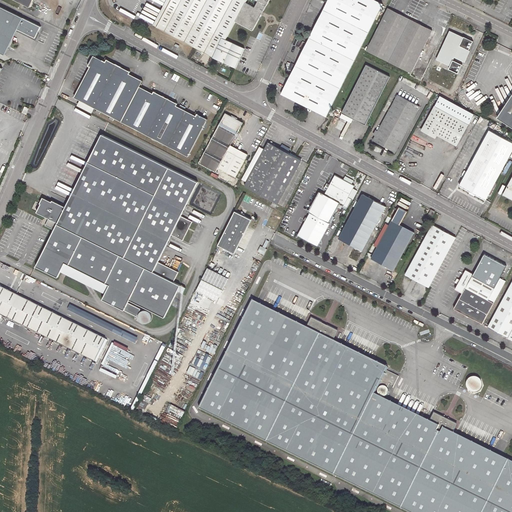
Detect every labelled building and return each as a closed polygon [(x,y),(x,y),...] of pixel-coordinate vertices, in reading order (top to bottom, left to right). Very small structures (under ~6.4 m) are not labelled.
[(166,0),(153,25),(157,27),(171,0),(166,0)] [(171,0),(157,27),(209,55),(234,0),(171,0)] [(262,13),(239,0),(234,0),(209,55),(225,63),(236,67),(245,49),(225,40),(235,21),(253,31),(262,13)] [(239,0),(262,13),(269,0),(239,0)] [(373,0),(328,0),(281,94),(316,111),(326,117),(382,5),(373,0)] [(36,38),(42,27),(0,6),(0,52),(5,55),(18,29),(36,38)] [(411,20),(388,8),(366,51),(411,73),(432,31),(411,20)] [(464,37),(451,31),(437,60),(450,66),(449,69),(459,74),(463,64),(453,60),(455,57),(465,62),(470,51),(469,50),(473,41),(464,37)] [(131,72),(108,60),(106,59),(105,62),(104,61),(93,56),(88,66),(90,67),(77,92),(84,95),(81,101),(85,103),(100,111),(188,157),(208,119),(198,113),(197,115),(195,114),(177,105),(178,103),(155,91),(153,93),(140,86),(143,81),(130,74),(131,72)] [(390,77),(367,65),(342,113),(358,121),(365,125),(390,77)] [(84,95),(77,92),(74,97),(81,101),(84,95)] [(420,107),(398,95),(373,141),(395,153),(420,107)] [(511,95),(498,118),(502,121),(511,127),(511,95)] [(435,106),(468,125),(474,113),(440,96),(435,106)] [(85,103),(83,108),(97,116),(100,111),(85,103)] [(468,125),(435,106),(423,127),(456,146),(468,125)] [(243,122),(226,113),(199,163),(216,172),(218,168),(236,177),(245,160),(227,151),(231,144),(243,122)] [(511,150),(511,142),(490,131),(459,186),(485,200),(511,150)] [(197,182),(101,134),(65,207),(52,200),(51,202),(43,198),(36,212),(48,218),(45,225),(54,230),(36,266),(57,277),(61,269),(65,263),(109,285),(106,291),(102,299),(137,316),(137,315),(138,315),(138,316),(138,317),(139,319),(139,320),(140,321),(141,322),(142,323),(143,323),(144,323),(145,323),(146,323),(148,323),(148,322),(149,322),(150,321),(150,320),(151,319),(151,318),(151,317),(151,316),(151,315),(151,314),(150,313),(150,312),(148,311),(147,310),(146,310),(144,310),(143,310),(142,311),(141,311),(140,312),(139,311),(140,309),(128,302),(129,300),(164,317),(177,291),(180,285),(173,282),(178,272),(158,262),(171,235),(182,241),(192,222),(181,216),(197,182)] [(247,182),(245,186),(273,201),(278,204),(301,160),(288,153),(290,149),(284,146),(282,145),(280,148),(269,142),(265,149),(247,182)] [(227,151),(245,160),(249,153),(231,144),(227,151)] [(242,179),(247,182),(265,149),(260,146),(242,179)] [(193,162),(191,165),(202,171),(204,168),(193,162)] [(330,185),(327,190),(325,194),(320,192),(309,212),(310,213),(298,235),(317,246),(330,223),(329,223),(340,203),(344,205),(354,186),(335,176),(330,185)] [(511,177),(503,195),(511,199),(511,177)] [(242,179),(237,189),(242,191),(245,186),(247,182),(242,179)] [(386,207),(363,194),(339,238),(362,251),(386,207)] [(389,225),(377,248),(371,259),(393,271),(414,232),(400,224),(407,211),(406,211),(408,208),(402,205),(401,208),(399,207),(389,225)] [(251,219),(234,210),(217,245),(234,253),(251,219)] [(374,246),(377,248),(389,225),(386,223),(374,246)] [(443,230),(433,225),(406,274),(429,287),(456,237),(443,230)] [(503,285),(505,281),(500,278),(506,266),(484,254),(473,274),(465,270),(460,281),(458,284),(455,289),(462,293),(453,309),(482,324),(483,323),(503,285)] [(61,269),(106,291),(109,285),(65,263),(61,269)] [(222,288),(228,278),(207,268),(202,278),(222,288)] [(217,300),(222,290),(201,279),(196,290),(217,300)] [(511,282),(509,288),(488,326),(511,339),(511,282)] [(509,288),(503,285),(483,323),(488,326),(509,288)] [(106,339),(2,287),(0,290),(0,314),(95,361),(106,339)] [(200,409),(325,470),(388,367),(334,340),(334,339),(333,339),(337,331),(313,319),(309,327),(308,326),(308,327),(253,301),(200,409)] [(188,330),(193,333),(198,323),(193,320),(188,330)] [(388,367),(325,470),(409,511),(480,511),(511,473),(511,461),(453,432),(455,429),(454,428),(456,424),(435,414),(433,418),(433,417),(431,421),(375,394),(379,386),(380,387),(380,388),(379,389),(378,391),(378,392),(379,393),(379,394),(380,395),(381,396),(382,396),(383,396),(384,396),(385,396),(386,396),(387,395),(388,394),(388,393),(389,392),(389,391),(389,390),(388,389),(388,388),(387,388),(389,383),(394,386),(399,376),(387,370),(388,367)] [(472,392),(473,392),(475,392),(476,392),(478,392),(479,392),(480,391),(481,391),(481,390),(482,390),(482,389),(483,388),(483,387),(484,387),(484,386),(484,384),(484,383),(484,382),(484,381),(483,380),(483,379),(482,378),(481,377),(479,376),(478,376),(477,375),(476,375),(475,375),(474,375),(474,376),(472,376),(471,376),(470,377),(469,378),(468,379),(468,380),(468,381),(467,381),(467,382),(467,383),(467,384),(467,385),(467,386),(468,388),(469,389),(470,391),(471,391),(472,392)] [(169,405),(166,411),(181,418),(184,412),(169,405)] [(511,511),(511,473),(480,511),(511,511)]
